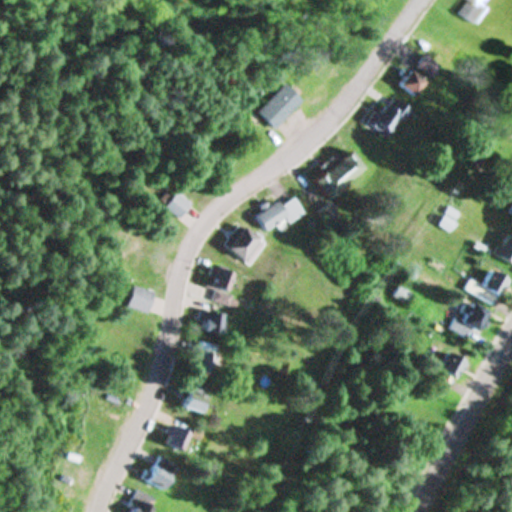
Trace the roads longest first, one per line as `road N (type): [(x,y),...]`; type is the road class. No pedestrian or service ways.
road 1 (residential): [(95,511),(151,392),(190,234),(232,190),(326,127),(419,0)]
road 2 (residential): [(410,511),(511,333)]
